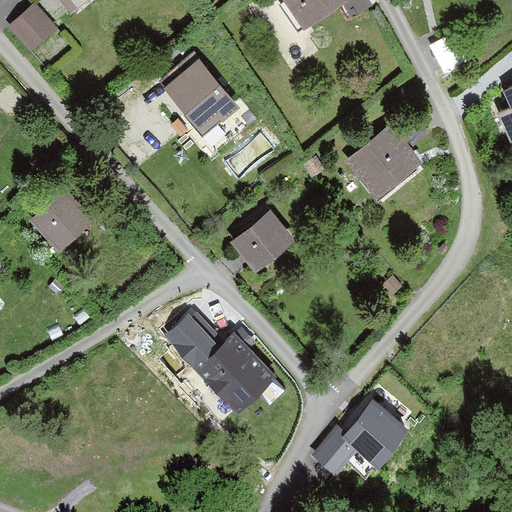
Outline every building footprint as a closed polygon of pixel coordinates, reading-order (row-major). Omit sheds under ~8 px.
[(274,0),(292,28),(335,0),(274,0)] [(35,8),(9,29),(29,54),(55,33),(35,8)] [(238,107),(194,55),(159,84),(203,136),(238,107)] [(511,81),(484,95),(507,143),(511,140),(511,81)] [(346,161),(376,199),(417,166),(387,128),(346,161)] [(29,224),(59,256),(97,221),(67,188),(29,224)] [(226,243),(249,271),(291,237),(268,209),(226,243)] [(189,316),(169,335),(239,410),(275,376),(235,334),(220,348),(189,316)] [(358,452),(379,469),(410,432),(374,402),(348,433),(337,424),(311,456),(337,477),(358,452)]
